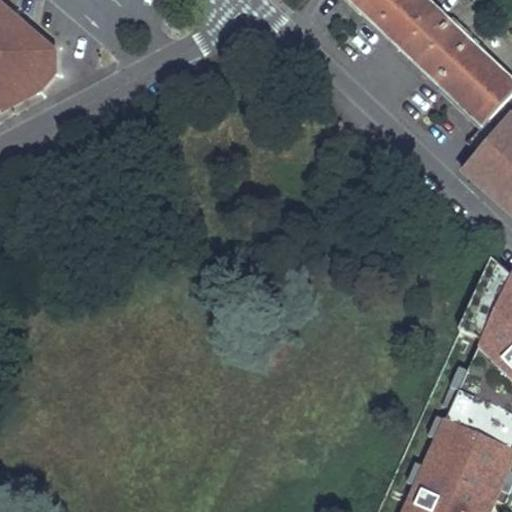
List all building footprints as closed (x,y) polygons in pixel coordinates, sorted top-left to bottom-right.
[(511,102),(511,85),(419,0),(340,0),(484,133),(511,102)] [(52,76),(51,49),(0,4),(0,111),(40,90),(52,76)] [(511,128),(464,181),(511,224),(511,128)] [(487,266),(501,282),(508,275),(490,258),(487,266)] [(501,282),(487,266),(460,329),(480,345),(478,349),(465,379),(448,418),(443,429),(434,450),(422,476),(413,496),(406,511),(477,511),(482,501),(494,506),(500,493),(509,473),(511,465),(511,278),(508,275),(501,282)] [(480,345),(460,329),(455,339),(478,349),(480,345)] [(455,375),(438,414),(448,418),(465,379),(455,375)] [(443,429),(434,425),(425,446),(434,450),(443,429)] [(422,476),(413,472),(404,492),(413,496),(422,476)] [(511,474),(509,473),(500,493),(509,497),(511,490),(511,474)] [(491,511),(494,506),(482,501),(477,511),(491,511)]
